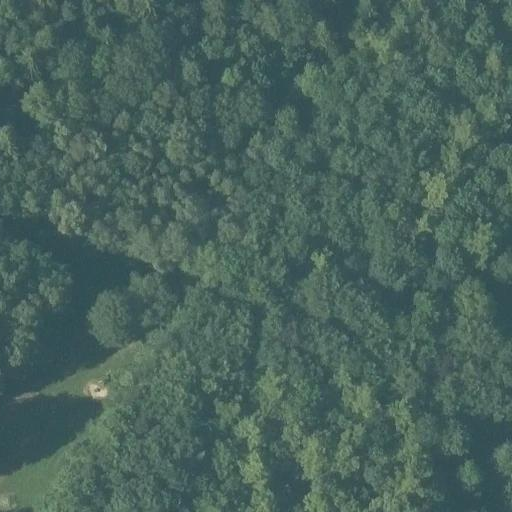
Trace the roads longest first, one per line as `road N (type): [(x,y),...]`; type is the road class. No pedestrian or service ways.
road 1 (track): [(238,317),(451,0)]
road 2 (track): [(151,511),(174,424),(238,317)]
